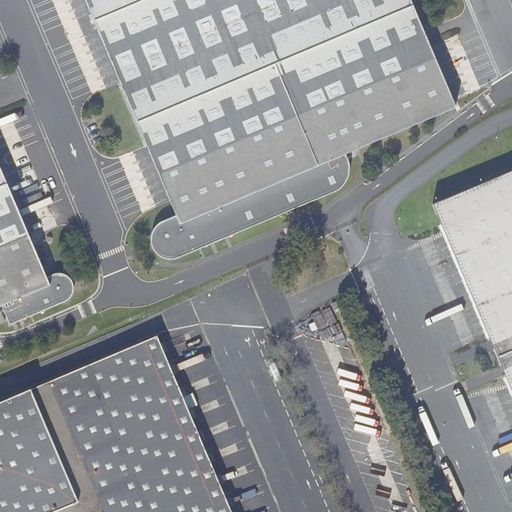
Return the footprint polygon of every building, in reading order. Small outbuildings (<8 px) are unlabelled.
[(180,225),(346,155),(456,108),(410,0),(84,0),(176,216),(180,225)] [(346,155),(180,225),(176,216),(162,222),(157,226),(153,230),(151,235),(151,240),(151,245),(153,249),(157,254),(163,259),(170,260),(177,259),(340,189),(344,186),(347,180),(349,173),(349,163),(346,155)] [(0,307),(50,286),(42,268),(0,167),(0,307)] [(511,177),(436,211),(491,336),(511,386),(511,177)] [(44,267),(42,268),(50,286),(0,307),(0,329),(51,308),(74,297),(77,286),(74,275),(66,267),(55,264),(44,267)] [(339,300),(333,303),(336,309),(342,307),(339,300)] [(0,511),(231,511),(158,338),(0,403),(0,511)]
